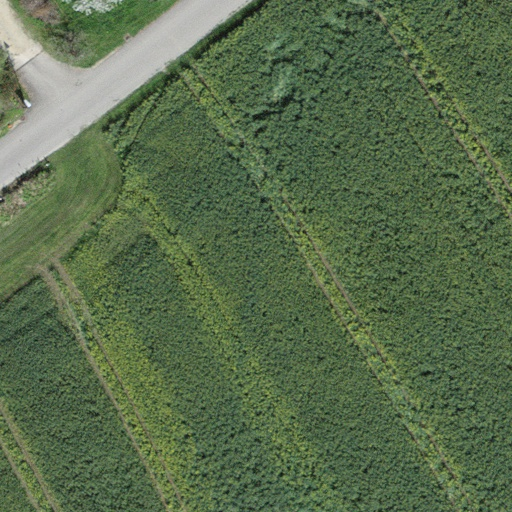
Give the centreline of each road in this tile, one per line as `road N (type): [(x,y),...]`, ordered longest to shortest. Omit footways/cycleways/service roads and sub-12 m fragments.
road 1 (residential): [(0,171),(224,0)]
road 2 (track): [(72,119),(35,79),(0,20)]
